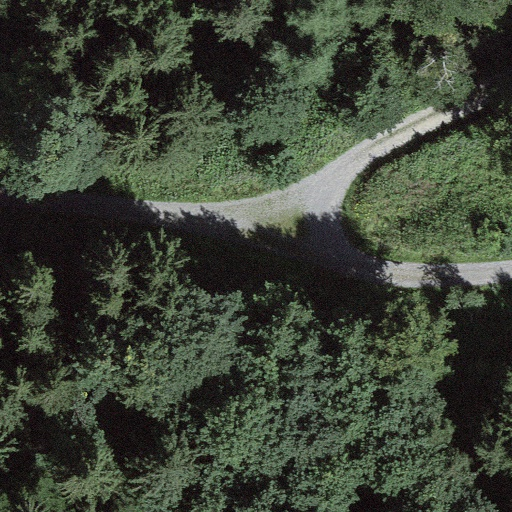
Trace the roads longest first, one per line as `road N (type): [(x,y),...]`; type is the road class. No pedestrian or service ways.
road 1 (track): [(300,228),(0,220)]
road 2 (track): [(300,228),(327,184),(511,98)]
road 3 (track): [(511,281),(355,267),(300,228)]
